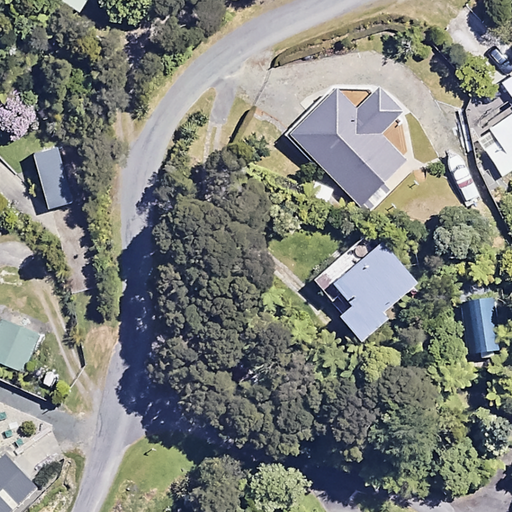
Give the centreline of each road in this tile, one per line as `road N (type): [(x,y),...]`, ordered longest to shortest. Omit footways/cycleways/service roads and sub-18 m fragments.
road 1 (unclassified): [(119,402),(137,290),(142,168),(163,121),(228,52),(332,0)]
road 2 (residential): [(431,511),(119,402)]
